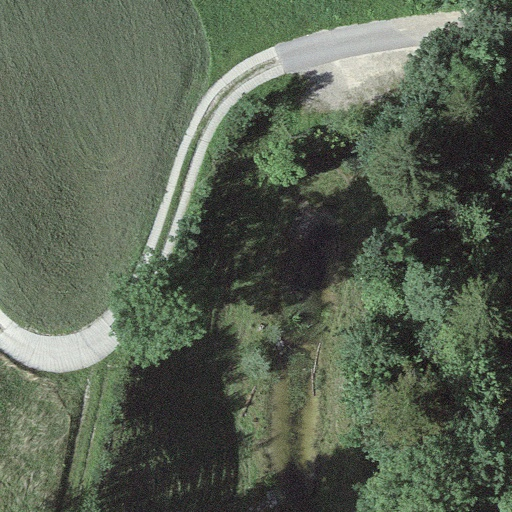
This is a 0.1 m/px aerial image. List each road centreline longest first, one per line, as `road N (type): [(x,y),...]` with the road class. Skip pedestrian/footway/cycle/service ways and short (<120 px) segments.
road 1 (track): [(0,329),(32,352),(58,356),(116,329),(169,229),(195,141),(220,99),(247,76),(335,43),(511,20)]
road 2 (track): [(71,511),(116,329)]
